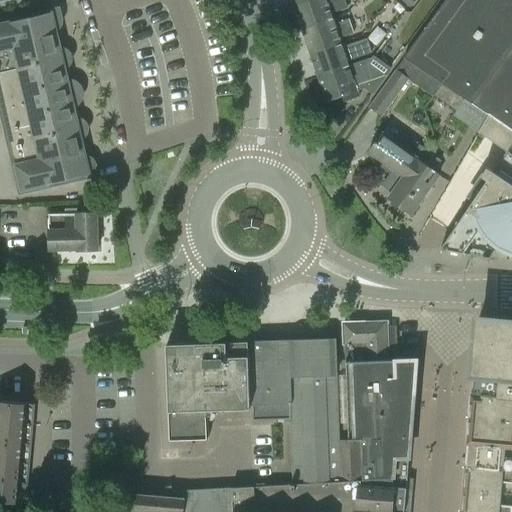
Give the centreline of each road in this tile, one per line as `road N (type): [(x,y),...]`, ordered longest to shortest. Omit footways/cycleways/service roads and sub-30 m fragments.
road 1 (tertiary): [(258,164),(262,85),(245,0)]
road 2 (tertiary): [(152,290),(105,310),(0,309)]
road 3 (tertiary): [(299,255),(378,286),(446,292)]
road 4 (residential): [(137,148),(124,70),(102,7)]
road 5 (tertiary): [(258,164),(235,166),(201,195),(194,225),(205,255)]
